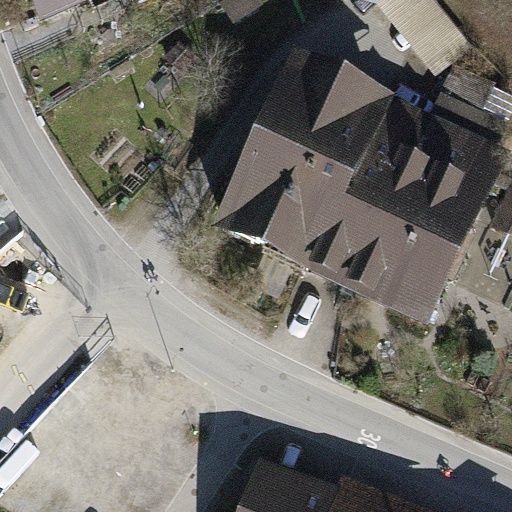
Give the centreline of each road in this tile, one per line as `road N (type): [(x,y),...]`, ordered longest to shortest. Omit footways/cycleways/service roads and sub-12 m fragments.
road 1 (residential): [(257,381),(136,303),(51,204),(0,114)]
road 2 (residential): [(511,489),(257,381)]
road 3 (residential): [(257,381),(184,511)]
